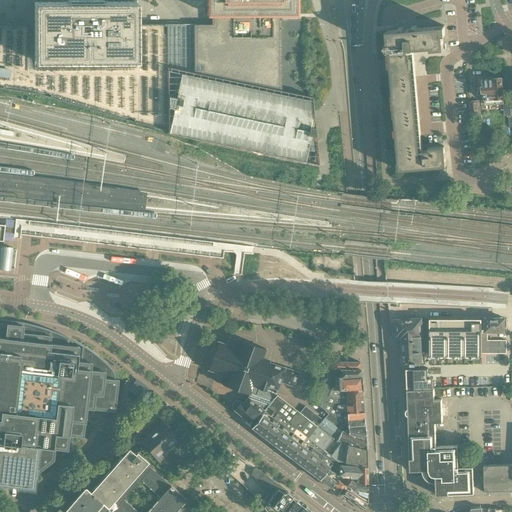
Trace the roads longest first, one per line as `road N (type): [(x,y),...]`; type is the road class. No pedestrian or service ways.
road 1 (secondary): [(384,479),(349,47)]
road 2 (unclassified): [(228,290),(239,310),(296,323),(336,348),(366,355),(371,453),(384,479)]
road 3 (residential): [(511,300),(273,285),(228,290)]
road 4 (residential): [(477,188),(458,175),(446,65),(510,21)]
road 5 (residential): [(335,511),(171,379)]
road 6 (unclassified): [(171,379),(122,434),(30,511)]
road 7 (residential): [(171,379),(84,317),(0,301)]
road 8 (residential): [(392,308),(511,307)]
